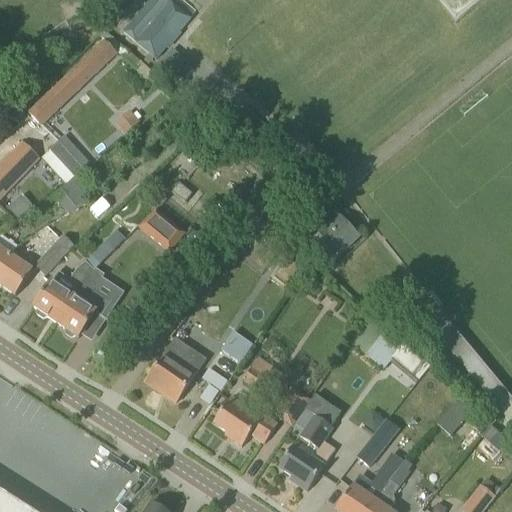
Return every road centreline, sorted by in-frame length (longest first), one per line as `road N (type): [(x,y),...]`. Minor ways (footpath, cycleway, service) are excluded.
road 1 (unknown): [(104,417),(249,212),(303,166)]
road 2 (unclassified): [(248,511),(0,349)]
